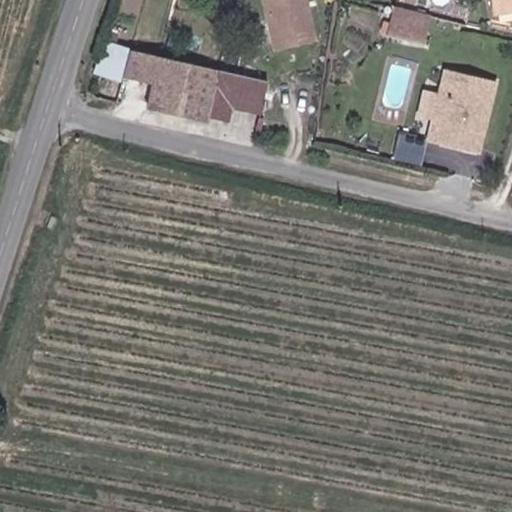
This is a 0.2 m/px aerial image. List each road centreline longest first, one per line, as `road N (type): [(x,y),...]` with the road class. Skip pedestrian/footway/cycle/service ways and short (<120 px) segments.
road 1 (unclassified): [(48,107),(511,217)]
road 2 (tertiary): [(48,107),(0,248)]
